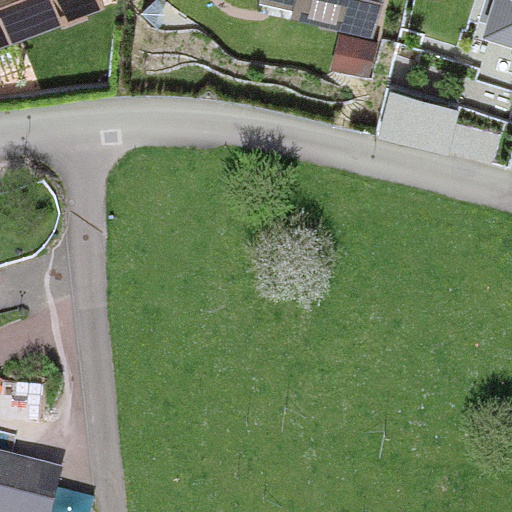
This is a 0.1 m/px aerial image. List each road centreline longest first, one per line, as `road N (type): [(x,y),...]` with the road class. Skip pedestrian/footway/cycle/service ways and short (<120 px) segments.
road 1 (residential): [(511,190),(196,122),(74,127)]
road 2 (residential): [(112,511),(74,127)]
